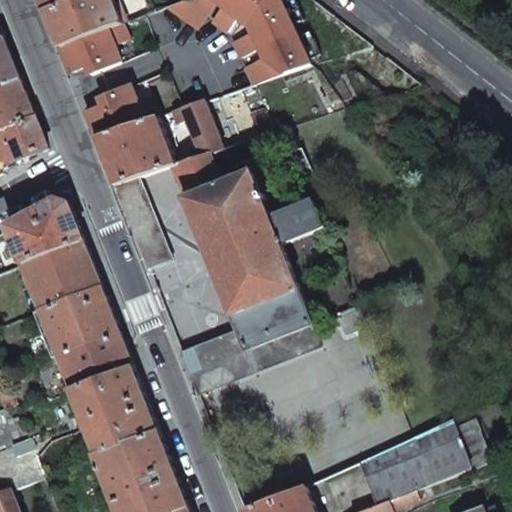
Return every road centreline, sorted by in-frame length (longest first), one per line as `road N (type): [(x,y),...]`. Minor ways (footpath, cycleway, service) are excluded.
road 1 (residential): [(220,511),(79,157)]
road 2 (residential): [(79,157),(17,0)]
road 3 (tertiary): [(385,0),(511,99)]
